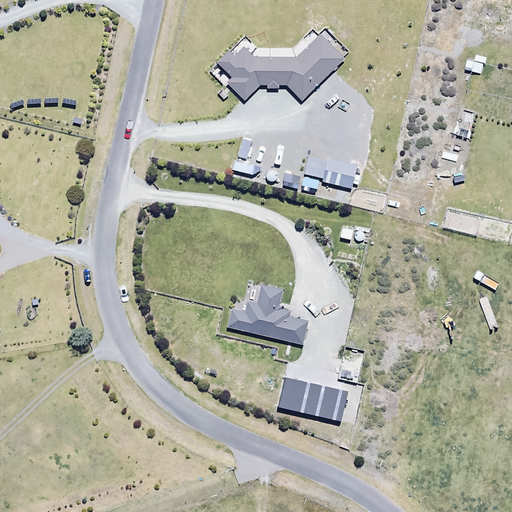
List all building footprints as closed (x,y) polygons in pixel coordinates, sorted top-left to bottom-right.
[(256,57),(244,46),(236,55),(233,51),(219,66),(235,79),(228,86),(246,103),(261,86),(269,87),(269,91),(281,92),(282,88),(289,88),(304,104),(348,63),(322,36),(299,59),(256,57)] [(254,140),(242,138),(239,158),(251,160),(254,140)] [(397,160),(378,156),(373,185),(380,187),(382,177),(393,179),(397,160)] [(357,167),(330,161),(325,183),(352,189),(357,167)] [(255,166),(236,163),(234,171),(254,175),(255,166)] [(284,172),(283,182),(299,185),(301,175),(284,172)] [(320,180),(305,179),(304,187),(319,189),(320,180)] [(354,231),(343,228),(341,238),(353,240),(354,231)] [(283,291),(264,287),(259,305),(251,303),(248,314),(234,311),(230,328),(303,345),(309,322),(289,318),(291,313),(279,310),(283,291)]
